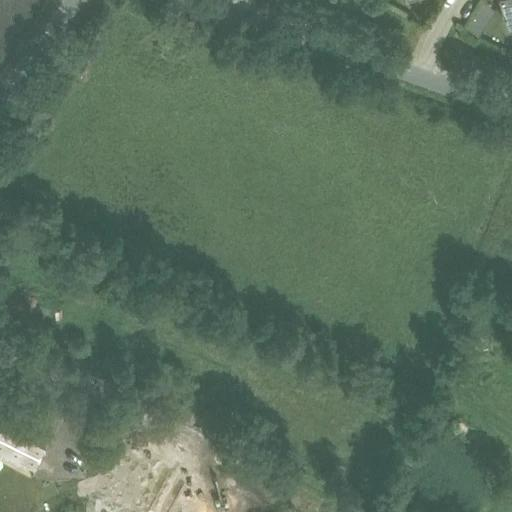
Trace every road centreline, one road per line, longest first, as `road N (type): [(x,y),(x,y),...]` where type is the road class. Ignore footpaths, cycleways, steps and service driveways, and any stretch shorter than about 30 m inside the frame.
road 1 (unclassified): [(413,77),(230,15)]
road 2 (unclassified): [(0,125),(78,0)]
